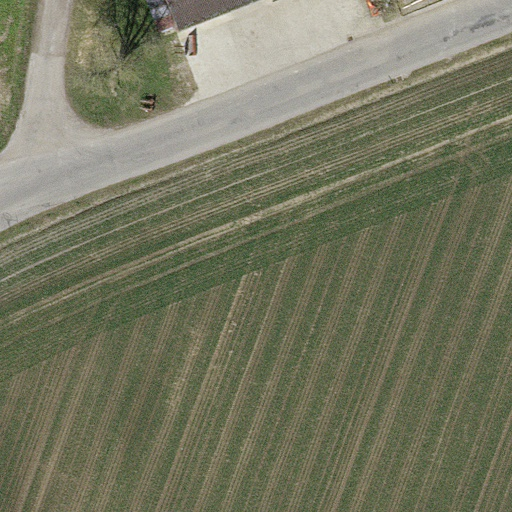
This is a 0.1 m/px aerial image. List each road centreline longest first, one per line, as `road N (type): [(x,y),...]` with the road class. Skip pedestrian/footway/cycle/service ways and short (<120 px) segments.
road 1 (unclassified): [(24,178),(511,17)]
road 2 (track): [(51,0),(24,178)]
